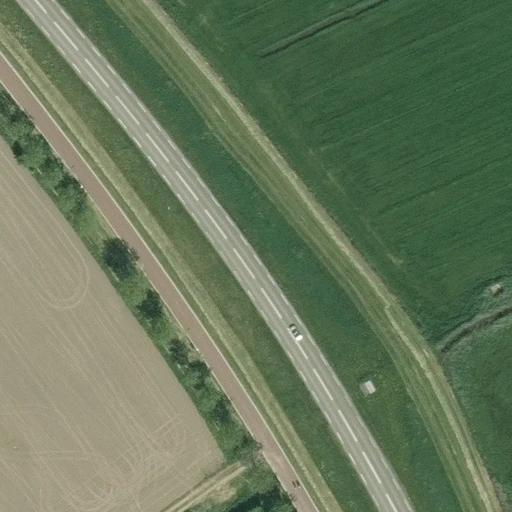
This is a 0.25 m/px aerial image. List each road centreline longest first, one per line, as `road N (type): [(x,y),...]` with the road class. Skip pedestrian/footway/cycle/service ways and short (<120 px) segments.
road 1 (secondary): [(397,511),(231,241),(38,0)]
road 2 (unclassified): [(308,511),(135,244),(0,69)]
